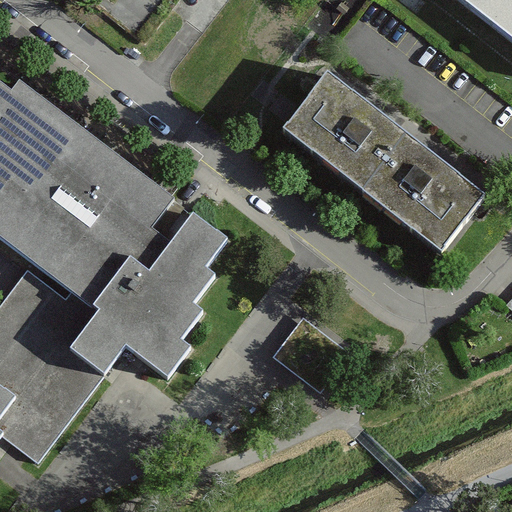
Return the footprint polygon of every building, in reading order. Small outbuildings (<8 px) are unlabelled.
[(511,0),(456,0),(493,28),(511,2),(511,0)] [(511,2),(493,28),(511,42),(511,2)] [(406,140),(327,80),(284,134),(363,195),(406,140)] [(0,87),(0,238),(71,293),(64,302),(27,274),(0,309),(0,435),(1,435),(38,463),(125,347),(166,378),(187,350),(178,343),(199,315),(190,308),(212,279),(202,271),(224,242),(192,219),(170,248),(149,232),(172,201),(18,85),(10,95),(0,87)] [(483,200),(406,140),(363,195),(440,255),(483,200)] [(324,388),(351,347),(302,315),(275,356),(324,388)]
